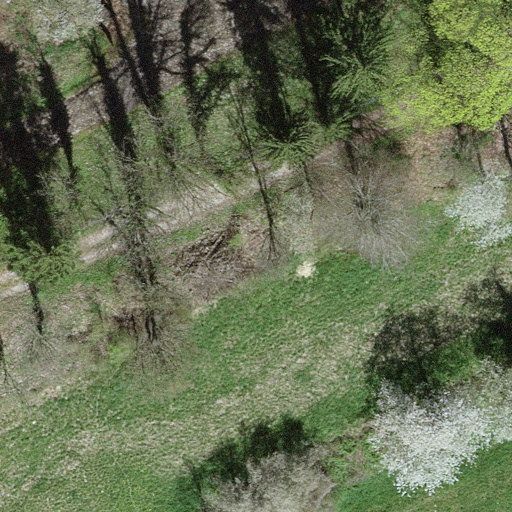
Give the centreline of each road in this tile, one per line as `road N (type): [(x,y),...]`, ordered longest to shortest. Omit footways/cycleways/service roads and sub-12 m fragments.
road 1 (track): [(0,308),(511,57)]
road 2 (track): [(0,143),(286,0)]
